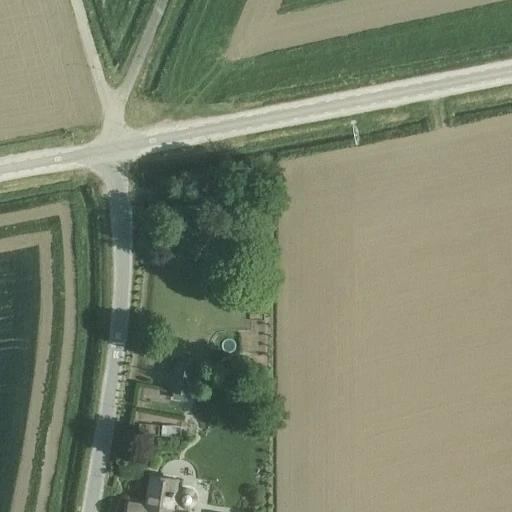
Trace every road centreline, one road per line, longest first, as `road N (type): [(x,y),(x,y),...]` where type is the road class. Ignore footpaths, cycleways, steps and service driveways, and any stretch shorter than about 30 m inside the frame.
road 1 (unclassified): [(511,73),(114,146)]
road 2 (unclassified): [(89,511),(121,295),(114,146)]
